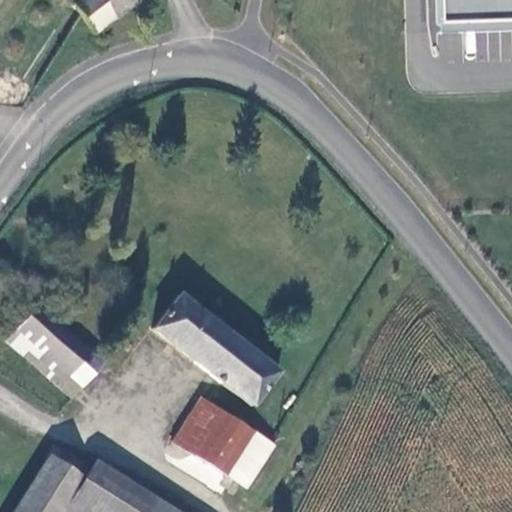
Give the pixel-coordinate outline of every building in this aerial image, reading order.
[(0,0),(0,65),(4,68),(37,89),(80,18),(96,36),(142,0),(0,0)] [(511,24),(511,0),(439,0),(441,26),(511,24)] [(279,375),(176,296),(152,328),(252,407),(279,375)] [(39,305),(6,340),(72,397),(103,363),(39,305)] [(274,448),(203,400),(173,443),(244,490),(274,448)] [(12,511),(63,511),(72,498),(83,481),(79,477),(48,457),(12,511)] [(175,511),(93,460),(79,477),(83,481),(72,498),(94,511),(175,511)] [(94,511),(72,498),(63,511),(94,511)]
